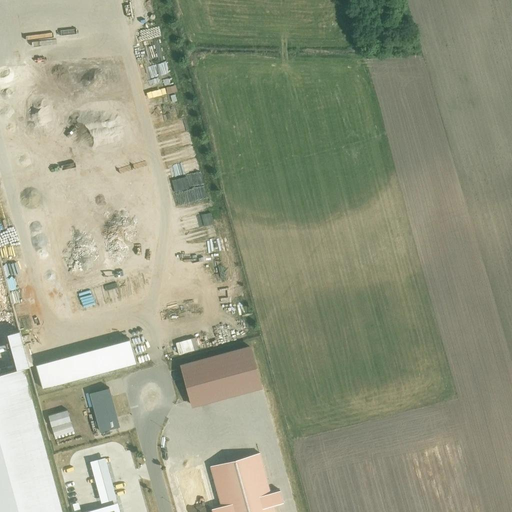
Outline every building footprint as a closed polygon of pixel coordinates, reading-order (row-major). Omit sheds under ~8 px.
[(131,343),(38,368),(44,391),(137,366),(131,343)] [(251,346),(181,365),(192,407),(262,389),(251,346)] [(61,511),(26,373),(0,379),(0,511),(61,511)] [(109,389),(88,394),(98,433),(119,427),(109,389)] [(54,439),(74,433),(68,412),(48,419),(54,439)] [(259,455),(211,467),(222,509),(212,511),(275,511),(275,509),(285,506),(281,493),(270,496),(259,455)] [(90,463),(100,504),(117,500),(106,459),(90,463)]
